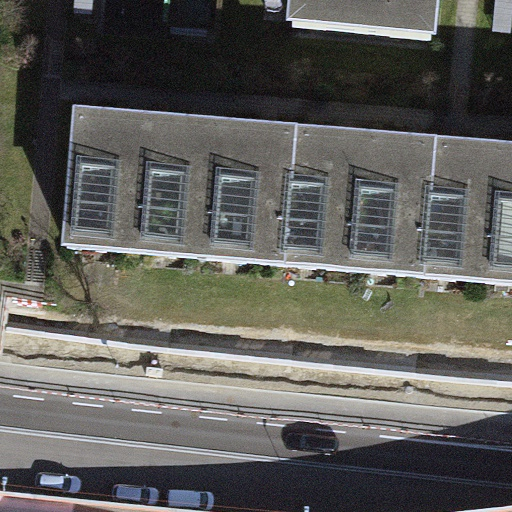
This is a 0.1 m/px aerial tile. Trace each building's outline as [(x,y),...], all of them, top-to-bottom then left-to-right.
[(92,0),(90,33),(206,42),(208,0),(92,0)] [(427,0),(288,0),(286,23),(285,28),(424,41),(427,0)] [(89,122),(69,120),(59,249),(129,255),(140,126),(89,122)] [(210,131),(140,126),(129,255),(200,260),(210,131)] [(281,137),(210,131),(200,260),(270,266),(281,137)] [(351,143),(281,137),(270,266),(341,272),(351,143)] [(422,149),(351,143),(341,272),(411,278),(422,149)] [(492,154),(422,149),(411,278),(482,283),(492,154)] [(511,156),(492,154),(482,283),(511,285),(511,156)]
